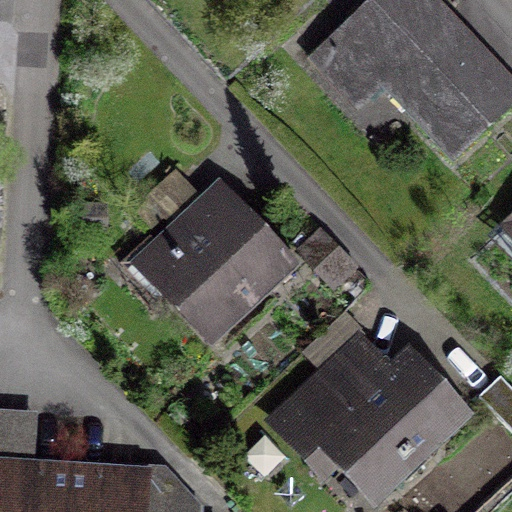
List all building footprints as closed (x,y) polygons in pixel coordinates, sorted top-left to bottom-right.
[(511,108),(511,92),(423,0),(382,0),(310,69),(353,114),(377,91),(450,167),(511,108)] [(293,276),(214,191),(128,269),(207,355),(293,276)] [(511,222),(498,236),(511,250),(511,222)] [(354,275),(317,239),(297,260),(335,296),(354,275)] [(383,373),(358,344),(260,432),(314,492),(331,477),(362,511),(368,511),(465,426),(402,356),(383,373)] [(0,511),(195,511),(167,480),(140,480),(98,478),(67,477),(41,476),(29,476),(32,423),(0,420),(0,511)]
